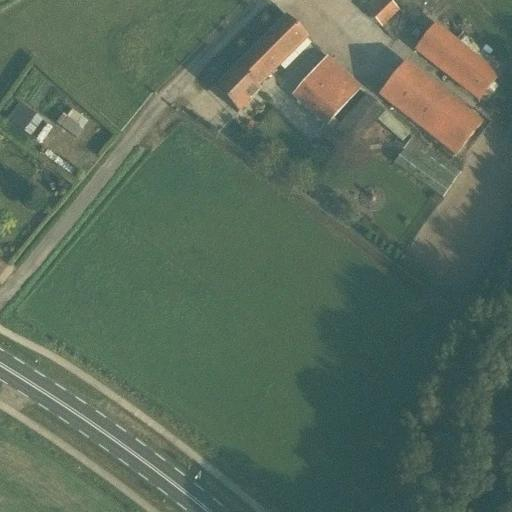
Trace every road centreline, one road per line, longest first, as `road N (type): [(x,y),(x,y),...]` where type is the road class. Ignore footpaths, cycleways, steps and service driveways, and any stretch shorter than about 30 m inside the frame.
road 1 (unclassified): [(0,305),(160,103)]
road 2 (primary): [(208,511),(0,364)]
